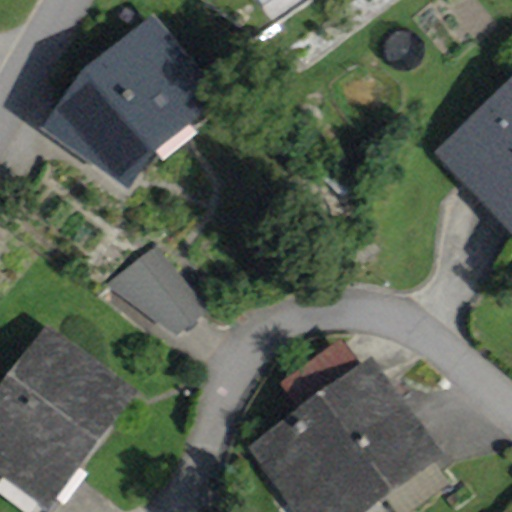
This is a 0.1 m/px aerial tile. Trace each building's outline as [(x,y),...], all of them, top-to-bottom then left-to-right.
[(84,72),(46,130),(131,192),(156,157),(227,100),(155,16),(84,72)] [(511,86),(437,157),(511,235),(511,86)] [(157,249),(111,289),(179,339),(207,315),(157,249)] [(49,326),(0,391),(0,471),(52,510),(139,393),(49,326)] [(299,410),(248,448),(295,511),(374,511),(445,460),(372,363),(362,371),(339,341),(280,385),(299,410)]
